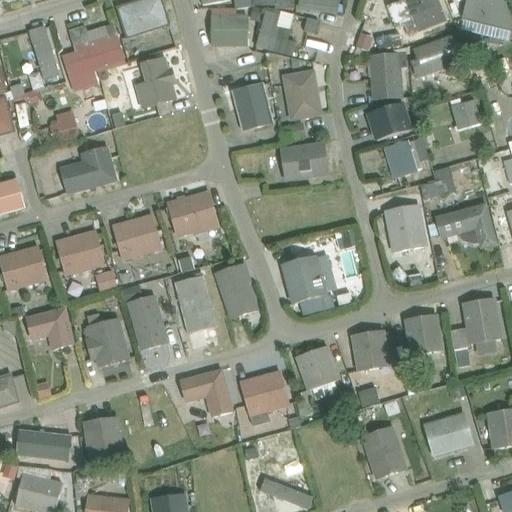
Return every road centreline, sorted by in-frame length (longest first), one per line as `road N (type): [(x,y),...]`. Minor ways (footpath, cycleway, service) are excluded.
road 1 (residential): [(394,312),(338,99),(359,0)]
road 2 (residential): [(0,429),(287,344)]
road 3 (residential): [(0,232),(227,169)]
road 4 (residential): [(287,344),(227,169)]
road 5 (residential): [(227,169),(182,0)]
road 6 (residential): [(365,511),(511,469)]
road 7 (residential): [(394,312),(511,279)]
